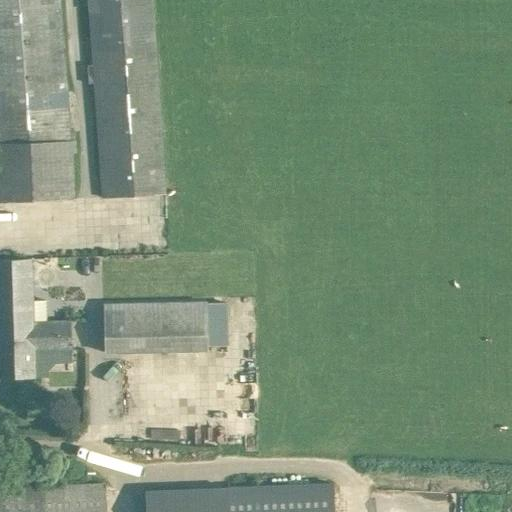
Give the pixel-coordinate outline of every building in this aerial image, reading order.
[(0,0),(0,200),(73,198),(71,152),(74,151),(74,130),(70,130),(70,125),(69,126),(59,0),(0,0)] [(89,0),(94,64),(88,64),(89,83),(95,82),(103,196),(166,192),(152,0),(89,0)] [(33,321),(32,258),(0,258),(0,377),(35,377),(34,350),(72,349),(71,320),(33,321)] [(106,304),(107,352),(205,350),(206,301),(106,304)] [(147,511),(335,511),(334,481),(147,489),(147,511)] [(0,511),(105,511),(104,483),(0,487),(0,511)] [(405,511),(405,489),(382,490),(382,511),(405,511)]
